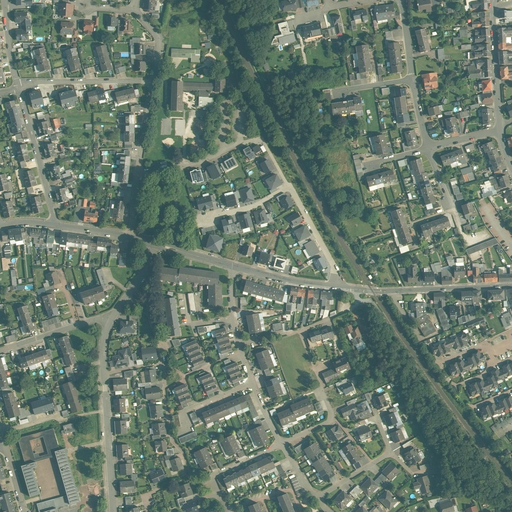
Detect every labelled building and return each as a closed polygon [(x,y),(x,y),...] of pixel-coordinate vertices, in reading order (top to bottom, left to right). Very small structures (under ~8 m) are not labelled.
[(294,0),(291,0),(290,0),(286,0),(287,1),(282,2),(284,12),(296,9),(294,0)] [(429,0),(417,0),(417,4),(417,7),(418,7),(418,11),(426,9),(426,12),(431,11),(429,0)] [(154,1),(145,1),(145,10),(147,10),(147,11),(148,12),(151,12),(152,12),(152,10),(154,10),(154,6),(155,5),(156,3),(154,1)] [(73,5),(60,4),(59,16),(63,16),(64,17),(66,17),(67,16),(71,16),(71,14),(73,14),(73,5)] [(393,5),(385,6),(387,18),(395,16),(394,13),(394,12),(395,12),(395,11),(394,11),(393,5)] [(385,6),(375,8),(377,20),(380,20),(380,18),(383,18),(383,19),(387,18),(385,6)] [(366,10),(355,12),(356,14),(353,15),(354,20),(362,18),(363,20),(368,19),(366,10)] [(26,12),(15,13),(16,23),(21,22),(27,22),(27,21),(26,12)] [(339,15),(332,17),(331,18),(332,21),(333,21),(334,25),(341,24),(339,15)] [(115,17),(107,17),(107,21),(107,26),(115,27),(115,26),(115,19),(115,17)] [(488,18),(480,19),(480,22),(481,27),(489,27),(488,18)] [(129,21),(121,20),(121,25),(121,31),(122,31),(128,31),(128,27),(129,27),(130,26),(130,25),(129,24),(129,21)] [(93,22),(84,21),(84,24),(83,24),(82,25),(82,26),(83,28),(84,28),(84,31),(93,31),(93,22)] [(281,31),(289,29),(286,22),(278,24),(280,32),(281,31)] [(73,24),(61,23),(61,31),(60,32),(60,33),(61,34),(62,34),(63,34),(72,34),(72,30),(73,24)] [(314,25),(303,28),(304,34),(306,34),(306,38),(310,37),(310,38),(311,38),(311,37),(322,34),(321,31),(320,23),(314,24),(314,25)] [(289,29),(281,31),(282,35),(274,37),(275,39),(273,39),(271,45),(280,43),(280,44),(295,39),(294,39),(293,35),(294,35),(293,32),(290,33),(289,29)] [(425,29),(415,31),(418,42),(427,40),(425,29)] [(22,30),(16,31),(17,40),(28,39),(28,30),(22,30)] [(506,34),(498,35),(498,44),(506,43),(506,34)] [(427,40),(418,42),(420,53),(430,50),(427,40)] [(398,42),(388,44),(389,51),(399,50),(398,42)] [(106,45),(96,48),(100,65),(110,63),(106,45)] [(145,55),(145,45),(140,45),(135,45),(135,46),(135,55),(143,55),(145,55)] [(367,45),(355,47),(356,54),(368,52),(367,45)] [(44,48),(44,46),(30,46),(31,52),(35,51),(36,58),(46,55),(44,48)] [(75,48),(65,51),(67,58),(77,55),(75,48)] [(195,50),(178,50),(178,57),(192,58),(192,60),(195,60),(195,55),(195,50)] [(399,50),(389,51),(390,59),(400,58),(399,50)] [(368,52),(356,54),(357,60),(369,58),(368,52)] [(46,55),(36,58),(38,65),(48,62),(46,55)] [(77,55),(67,58),(69,65),(79,62),(77,55)] [(369,58),(357,60),(358,67),(370,65),(369,58)] [(400,58),(390,59),(391,66),(401,65),(400,58)] [(491,60),(482,60),(482,61),(476,61),(476,66),(477,69),(480,69),(480,67),(483,67),(483,69),(491,68),(491,60)] [(48,62),(38,65),(40,72),(50,69),(48,62)] [(79,62),(69,65),(71,72),(81,70),(79,62)] [(135,62),(135,71),(145,71),(145,62),(143,62),(135,62)] [(110,63),(100,65),(102,72),(112,70),(110,63)] [(370,65),(358,67),(359,73),(359,74),(362,73),(365,73),(368,72),(371,72),(370,65)] [(401,65),(391,66),(392,74),(402,72),(401,65)] [(491,68),(483,69),(483,71),(480,72),(481,78),(480,78),(480,82),(482,82),(490,81),(490,77),(492,77),(491,68)] [(477,71),(468,71),(468,76),(468,79),(480,78),(481,78),(480,72),(480,70),(477,71)] [(436,73),(428,74),(428,77),(427,78),(427,80),(424,80),(425,89),(434,87),(434,85),(436,84),(435,78),(437,78),(436,73)] [(225,79),(216,79),(216,84),(215,91),(215,92),(225,93),(225,88),(224,88),(225,79)] [(490,81),(482,82),(480,82),(478,83),(479,92),(482,92),(491,90),(490,81)] [(182,82),(172,82),(171,111),(183,112),(183,104),(182,104),(182,90),(182,83),(182,82)] [(216,84),(182,83),(182,90),(199,91),(199,97),(199,101),(202,101),(202,107),(207,107),(212,108),(212,105),(212,98),(208,98),(209,91),(215,91),(216,84)] [(71,101),(80,99),(76,86),(68,89),(71,101)] [(133,88),(125,90),(128,100),(136,98),(134,90),(133,88)] [(63,104),(71,101),(68,89),(60,91),(63,104)] [(103,89),(96,91),(99,100),(106,98),(103,89)] [(405,89),(395,90),(396,98),(404,97),(406,96),(405,89)] [(115,93),(116,96),(117,103),(128,100),(125,90),(115,93)] [(88,93),(87,93),(88,96),(90,103),(99,100),(96,91),(88,93)] [(29,95),(33,107),(43,104),(40,92),(29,95)] [(483,95),(481,95),(482,98),(480,98),(481,100),(482,100),(482,104),(492,102),(491,93),(483,95)] [(396,98),(394,98),(397,115),(407,114),(404,97),(396,98)] [(361,98),(353,99),(353,101),(355,112),(356,112),(362,111),(361,98)] [(14,101),(5,103),(7,110),(8,109),(16,107),(14,101)] [(353,101),(346,102),(348,114),(355,113),(353,101)] [(346,102),(340,103),(341,114),(341,115),(348,114),(346,102)] [(340,103),(331,104),(333,115),(341,114),(340,103)] [(438,106),(428,109),(430,116),(440,114),(438,106)] [(16,107),(8,109),(10,118),(19,116),(17,107),(16,107)] [(492,109),(483,110),(483,113),(482,113),(482,118),(492,117),(492,109)] [(407,114),(397,115),(398,123),(405,122),(409,122),(408,114),(407,114)] [(19,116),(10,118),(13,127),(21,125),(22,125),(19,116)] [(134,124),(134,116),(124,116),(124,125),(134,124)] [(445,119),(445,122),(447,122),(447,125),(456,123),(454,117),(452,118),(445,119)] [(170,119),(162,119),(161,134),(167,134),(167,131),(170,131),(170,119)] [(185,120),(177,119),(176,134),(182,134),(182,131),(185,131),(185,120)] [(47,121),(37,124),(39,130),(47,128),(47,125),(48,124),(47,121)] [(435,128),(433,128),(431,122),(427,123),(429,132),(436,131),(435,128)] [(447,125),(446,126),(448,131),(449,131),(449,133),(449,134),(451,133),(458,132),(456,123),(447,125)] [(134,133),(134,124),(124,125),(124,133),(134,133)] [(13,127),(9,128),(10,134),(13,134),(23,131),(21,125),(13,127)] [(408,125),(406,126),(399,128),(401,133),(404,132),(410,131),(408,125)] [(47,128),(39,130),(41,137),(51,134),(50,131),(48,132),(47,128)] [(410,131),(404,132),(405,135),(406,135),(407,138),(406,138),(406,139),(415,136),(414,130),(410,131)] [(124,133),(124,142),(125,142),(132,142),(134,142),(134,133),(124,133)] [(383,134),(373,137),(375,144),(385,142),(383,135),(383,134)] [(415,136),(406,139),(407,144),(408,144),(409,147),(418,145),(415,136)] [(385,142),(375,144),(378,156),(388,153),(387,149),(386,149),(385,142)] [(491,142),(483,145),(484,148),(483,148),(485,153),(488,152),(494,150),(491,142)] [(25,144),(16,147),(20,162),(25,161),(29,160),(25,144)] [(54,144),(43,146),(45,152),(53,150),(53,147),(54,146),(54,144)] [(252,148),(255,154),(261,151),(258,145),(252,148)] [(250,160),(256,157),(253,152),(252,152),(249,147),(243,150),(246,156),(247,156),(250,160)] [(466,162),(461,149),(453,152),(456,161),(456,162),(460,160),(461,164),(466,162)] [(494,150),(488,152),(489,155),(488,155),(490,161),(491,160),(499,157),(496,149),(494,150)] [(53,150),(45,152),(47,159),(57,156),(56,153),(54,154),(53,150)] [(453,152),(447,155),(450,164),(453,163),(453,162),(456,161),(453,152)] [(447,155),(440,157),(443,166),(447,165),(447,164),(450,163),(450,164),(447,155)] [(129,157),(121,156),(120,165),(129,166),(130,157),(129,157)] [(223,160),(224,162),(228,170),(237,165),(232,157),(227,160),(226,158),(223,160)] [(499,157),(491,160),(492,164),(491,164),(492,166),(493,166),(501,163),(499,157)] [(420,159),(410,162),(412,169),(422,167),(420,159)] [(264,162),(260,164),(265,174),(273,169),(268,160),(264,162)] [(501,163),(493,166),(494,169),(493,170),(494,173),(503,169),(501,163)] [(214,164),(207,168),(208,170),(212,177),(213,179),(220,176),(219,173),(221,172),(217,165),(215,166),(214,164)] [(129,166),(120,165),(119,174),(128,175),(129,166)] [(59,166),(49,168),(51,175),(60,172),(59,169),(60,169),(59,166)] [(422,167),(412,169),(414,176),(416,176),(424,173),(422,167)] [(470,167),(460,170),(462,175),(466,174),(472,172),(470,167)] [(32,170),(23,173),(27,188),(32,187),(36,185),(32,170)] [(193,171),(189,172),(191,181),(192,181),(193,182),(196,181),(196,183),(203,182),(204,181),(201,174),(200,170),(197,171),(196,170),(193,171)] [(392,170),(386,172),(389,181),(395,180),(392,170)] [(60,172),(51,175),(53,181),(63,178),(62,176),(61,176),(60,172)] [(386,172),(380,174),(383,183),(389,181),(386,172)] [(472,172),(466,174),(469,181),(475,179),(472,172)] [(424,173),(416,176),(418,183),(428,180),(426,173),(424,173)] [(5,174),(0,175),(0,191),(8,190),(5,174)] [(128,175),(119,174),(118,183),(127,183),(128,175)] [(380,174),(373,176),(376,185),(383,183),(380,174)] [(266,181),(271,190),(276,187),(282,184),(276,175),(271,178),(266,180),(266,181)] [(506,175),(497,178),(496,178),(497,178),(489,181),(491,186),(494,185),(496,190),(510,186),(506,175)] [(373,176),(366,178),(369,187),(376,185),(373,176)] [(428,180),(418,183),(421,190),(430,187),(428,180)] [(430,187),(421,190),(423,197),(432,194),(430,187)] [(66,188),(55,191),(57,197),(65,195),(65,191),(66,191),(66,190),(66,188)] [(250,188),(240,191),(242,198),(243,203),(253,200),(250,188)] [(432,194),(423,197),(425,205),(435,202),(433,194),(432,194)] [(65,195),(57,197),(59,203),(69,201),(68,199),(68,198),(66,198),(65,195)] [(235,201),(234,195),(225,197),(228,207),(230,206),(231,207),(234,206),(234,205),(236,205),(235,201)] [(39,196),(30,199),(34,214),(43,211),(39,196)] [(210,196),(203,198),(206,209),(209,208),(213,207),(212,203),(210,196)] [(289,196),(280,201),(285,210),(294,205),(292,201),(291,198),(290,198),(289,196)] [(203,198),(196,200),(198,207),(199,211),(203,210),(206,209),(203,198)] [(11,201),(1,203),(5,218),(15,216),(11,201)] [(125,202),(115,201),(114,209),(123,211),(125,202)] [(470,203),(461,206),(464,215),(474,212),(470,203)] [(123,211),(114,209),(113,218),(122,219),(123,211)] [(401,209),(390,212),(396,228),(406,225),(401,209)] [(264,210),(254,212),(257,225),(260,224),(267,222),(265,215),(264,210)] [(95,214),(91,213),(90,222),(97,223),(98,212),(95,212),(95,214)] [(293,225),(299,222),(302,221),(298,213),(289,218),(293,225)] [(242,229),(249,227),(252,226),(248,214),(239,216),(240,222),(242,229)] [(267,222),(267,223),(274,222),(269,214),(265,215),(267,222)] [(447,217),(439,220),(442,229),(450,226),(447,217)] [(225,232),(235,230),(235,229),(234,225),(232,218),(222,221),(225,232)] [(439,219),(434,221),(437,231),(442,229),(439,220),(439,219)] [(434,221),(429,223),(432,233),(437,231),(434,221)] [(429,223),(420,226),(424,237),(433,234),(432,233),(429,223)] [(396,228),(392,230),(395,238),(400,236),(409,233),(406,225),(396,228)] [(305,226),(299,229),(294,232),(299,241),(304,239),(310,235),(305,226)] [(26,228),(21,229),(22,237),(22,239),(26,238),(26,243),(30,243),(29,237),(30,234),(26,234),(26,228)] [(21,229),(14,230),(15,239),(15,241),(22,240),(22,237),(21,229)] [(37,230),(30,229),(30,234),(29,237),(36,238),(35,244),(39,244),(40,230),(37,230)] [(48,231),(40,230),(39,244),(43,245),(43,242),(42,238),(47,239),(48,231)] [(55,232),(48,231),(47,239),(47,242),(53,242),(53,243),(54,243),(55,232)] [(68,234),(61,233),(59,244),(60,244),(60,243),(66,244),(65,250),(66,250),(67,242),(66,242),(68,234)] [(409,233),(400,236),(403,245),(406,244),(412,242),(409,233)] [(75,235),(68,234),(66,242),(67,242),(74,243),(75,235)] [(83,236),(75,235),(74,243),(82,244),(83,236)] [(90,237),(83,236),(82,244),(88,245),(87,251),(91,251),(92,245),(92,241),(90,241),(90,237)] [(219,251),(221,242),(222,239),(210,236),(207,248),(219,251)] [(105,239),(98,238),(98,242),(92,241),(92,245),(97,246),(104,247),(105,239)] [(112,240),(105,239),(104,247),(111,248),(110,252),(117,253),(118,246),(111,245),(112,240)] [(306,241),(304,239),(299,241),(298,242),(299,245),(301,248),(305,245),(308,243),(307,241),(306,241)] [(319,252),(313,241),(308,243),(305,245),(311,257),(319,252)] [(403,245),(400,246),(403,253),(409,250),(406,244),(403,245)] [(253,248),(244,245),(242,254),(246,255),(251,257),(253,248)] [(270,255),(269,255),(261,253),(258,263),(267,265),(268,261),(270,255)] [(322,257),(316,261),(314,262),(319,271),(327,266),(322,257)] [(286,261),(276,258),(275,262),(274,267),(284,270),(285,265),(286,261)] [(464,266),(454,267),(454,277),(464,277),(464,266)] [(416,282),(416,267),(408,268),(409,274),(407,274),(408,283),(416,282)] [(108,286),(102,268),(96,270),(102,286),(102,287),(108,286)] [(178,280),(179,271),(159,268),(158,280),(178,282),(178,280)] [(199,271),(180,268),(179,271),(178,280),(198,283),(199,271)] [(433,272),(428,273),(428,268),(424,268),(425,282),(434,281),(433,272)] [(24,284),(17,285),(15,269),(11,270),(12,286),(8,286),(9,290),(25,289),(24,284)] [(219,274),(199,271),(198,283),(209,285),(217,285),(219,274)] [(55,272),(49,274),(49,275),(49,276),(48,277),(49,280),(48,281),(48,282),(50,283),(51,286),(53,285),(59,283),(55,272)] [(490,272),(487,272),(487,274),(485,275),(484,275),(484,283),(494,282),(494,278),(492,278),(492,274),(490,274),(490,272)] [(473,275),(473,283),(484,283),(484,275),(481,275),(479,275),(473,275)] [(451,277),(441,277),(442,285),(452,284),(451,277)] [(252,283),(246,281),(243,291),(250,293),(252,283)] [(259,285),(252,283),(250,293),(256,295),(259,285)] [(221,286),(217,285),(209,285),(209,307),(221,307),(221,286)] [(265,287),(259,285),(256,295),(263,296),(265,287)] [(102,286),(81,293),(85,304),(89,303),(90,304),(93,303),(92,302),(98,300),(98,301),(101,300),(101,299),(105,297),(102,287),(102,286)] [(272,289),(265,287),(263,296),(269,298),(272,289)] [(298,288),(291,287),(290,295),(289,302),(294,303),(293,304),(294,304),(294,303),(296,296),(297,296),(298,288)] [(305,289),(298,288),(297,296),(299,297),(298,304),(303,304),(304,298),(305,289)] [(278,290),(272,289),(269,298),(275,300),(278,290)] [(285,292),(278,290),(275,300),(282,302),(285,292)] [(503,290),(495,291),(496,300),(504,299),(503,290)] [(480,291),(472,292),(472,301),(472,302),(474,306),(475,309),(477,308),(475,302),(478,302),(481,302),(480,291)] [(495,291),(488,291),(488,300),(496,300),(495,291)] [(188,293),(190,313),(196,313),(194,292),(188,293)] [(472,292),(461,292),(461,299),(462,299),(462,301),(472,301),(472,292)] [(444,293),(434,293),(434,301),(436,301),(436,302),(438,302),(438,309),(442,307),(445,306),(444,301),(444,293)] [(47,295),(43,297),(39,298),(41,302),(44,301),(45,304),(55,301),(52,294),(47,295)] [(175,298),(164,299),(167,318),(177,316),(175,298)] [(55,301),(45,304),(47,310),(57,307),(55,301)] [(420,303),(411,304),(411,311),(413,311),(414,313),(414,319),(419,317),(419,315),(423,314),(423,310),(420,310),(420,303)] [(18,309),(20,315),(28,312),(26,306),(18,309)] [(57,307),(47,310),(49,318),(59,315),(57,307)] [(450,328),(442,307),(438,309),(436,310),(443,330),(450,328)] [(459,307),(449,307),(450,319),(455,319),(455,316),(459,315),(459,307)] [(465,316),(467,322),(478,317),(477,314),(476,311),(470,314),(465,316)] [(20,315),(21,320),(30,317),(28,312),(20,315)] [(246,316),(248,322),(259,320),(258,314),(246,316)] [(138,315),(129,315),(129,321),(133,321),(133,324),(135,324),(135,321),(138,321),(138,315)] [(177,316),(167,318),(169,337),(180,335),(177,316)] [(30,317),(21,320),(24,326),(32,324),(30,317)] [(467,324),(469,329),(484,322),(482,317),(467,324)] [(418,325),(418,327),(425,337),(436,330),(429,319),(418,325)] [(133,324),(133,321),(129,321),(120,321),(120,330),(119,330),(120,333),(126,333),(126,332),(133,332),(133,324)] [(282,323),(272,324),(274,332),(283,330),(282,323)] [(32,324),(24,326),(26,333),(34,330),(32,324)] [(357,327),(352,329),(350,326),(344,328),(350,340),(351,340),(354,346),(355,345),(358,351),(361,350),(362,351),(362,350),(362,349),(366,348),(364,341),(362,342),(360,336),(361,335),(357,327)] [(320,331),(322,339),(323,340),(334,336),(331,327),(320,331)] [(216,331),(214,331),(216,337),(227,334),(225,328),(216,331)] [(320,330),(309,334),(310,338),(312,342),(315,341),(322,339),(320,331),(320,330)] [(227,334),(216,337),(218,343),(228,339),(227,334)] [(465,334),(457,337),(461,347),(466,345),(465,341),(468,340),(465,334)] [(67,336),(58,339),(64,357),(73,354),(67,336)] [(456,337),(448,341),(451,347),(454,346),(455,349),(461,347),(457,337),(456,337)] [(315,341),(312,342),(310,338),(308,339),(309,342),(310,342),(311,347),(317,345),(315,341)] [(228,339),(218,343),(220,348),(230,345),(228,339)] [(195,340),(185,345),(187,350),(185,351),(197,346),(195,340)] [(448,341),(439,344),(440,344),(444,354),(449,352),(448,348),(451,347),(448,341)] [(440,344),(431,348),(434,354),(437,353),(438,357),(444,355),(444,354),(440,344)] [(230,345),(220,348),(221,354),(227,353),(232,351),(230,345)] [(197,346),(185,351),(185,352),(187,351),(189,356),(200,352),(198,346),(197,346)] [(155,348),(143,350),(144,359),(147,359),(148,359),(156,358),(155,348)] [(45,350),(39,352),(42,362),(49,360),(47,356),(45,350)] [(121,356),(118,356),(113,357),(115,367),(129,364),(127,357),(126,350),(120,351),(121,356)] [(267,350),(256,354),(258,360),(269,355),(267,350)] [(482,354),(480,355),(478,351),(472,354),(473,356),(477,364),(485,360),(482,354)] [(39,352),(32,355),(35,364),(42,362),(39,352)] [(200,352),(189,356),(191,361),(190,362),(202,357),(200,352)] [(73,354),(64,357),(67,366),(76,363),(73,354)] [(32,355),(26,357),(29,366),(35,364),(32,355)] [(269,355),(258,360),(260,365),(271,361),(269,355)] [(473,356),(467,358),(469,362),(466,363),(469,369),(477,366),(477,364),(473,356)] [(26,357),(18,359),(19,362),(21,369),(29,366),(26,357)] [(202,357),(190,362),(190,363),(192,362),(194,367),(200,365),(204,363),(202,357)] [(345,358),(333,363),(335,369),(337,374),(350,369),(345,358)] [(466,363),(463,364),(462,360),(456,363),(460,373),(469,369),(466,363)] [(271,361),(260,365),(262,371),(264,370),(269,368),(273,366),(271,361)] [(226,367),(228,372),(238,368),(236,362),(231,364),(226,367)] [(456,363),(456,362),(450,365),(452,369),(449,370),(452,376),(460,373),(456,363)] [(508,364),(503,367),(504,370),(501,372),(504,378),(511,374),(511,373),(508,364)] [(238,368),(228,372),(231,378),(241,374),(238,368)] [(335,369),(322,374),(326,383),(339,378),(337,374),(335,369)] [(501,372),(499,373),(497,369),(491,371),(493,375),(496,382),(504,378),(501,372)] [(154,370),(144,371),(144,372),(140,372),(142,383),(149,382),(156,381),(154,370)] [(73,372),(66,374),(69,382),(73,381),(73,382),(75,381),(73,372)] [(200,377),(203,383),(213,379),(210,373),(206,375),(200,377)] [(241,374),(231,378),(233,384),(239,381),(243,379),(241,374)] [(493,375),(487,378),(489,381),(486,383),(489,389),(497,385),(496,382),(493,375)] [(7,378),(0,380),(0,385),(1,388),(6,386),(9,385),(8,383),(11,382),(10,377),(7,378)] [(268,380),(265,382),(267,387),(278,383),(276,377),(273,378),(268,380)] [(354,378),(346,382),(347,382),(338,386),(339,387),(341,386),(344,392),(345,394),(349,393),(349,392),(354,390),(352,385),(355,384),(356,382),(354,378)] [(126,379),(114,380),(115,390),(126,390),(126,379)] [(213,379),(203,383),(205,389),(215,384),(213,379)] [(486,383),(483,384),(482,380),(476,383),(480,392),(480,393),(489,389),(486,383)] [(69,382),(63,384),(66,394),(76,391),(73,382),(73,381),(69,382)] [(476,382),(470,385),(472,388),(469,390),(472,396),(480,392),(476,383),(476,382)] [(278,383),(267,387),(269,393),(280,389),(278,383)] [(184,384),(174,388),(177,394),(187,390),(184,384)] [(215,384),(205,389),(207,395),(213,392),(217,390),(215,384)] [(151,388),(145,389),(147,400),(160,398),(158,387),(151,388)] [(280,389),(269,393),(271,398),(282,394),(280,389)] [(187,390),(177,394),(179,400),(189,395),(187,390)] [(76,391),(66,394),(72,413),(82,410),(76,391)] [(14,392),(3,395),(6,405),(16,402),(14,392)] [(189,395),(179,400),(181,405),(192,401),(189,395)] [(383,395),(373,399),(378,409),(387,406),(383,395)] [(245,399),(243,396),(237,399),(242,409),(248,406),(247,404),(246,402),(245,399)] [(50,397),(31,403),(33,408),(34,414),(35,415),(54,409),(53,406),(50,397)] [(314,410),(309,398),(304,400),(309,412),(314,410)] [(121,399),(114,400),(115,412),(125,411),(124,399),(121,399)] [(242,409),(237,399),(231,401),(236,411),(242,409)] [(504,399),(499,401),(500,405),(498,406),(500,412),(509,409),(504,399)] [(309,412),(304,400),(300,402),(304,413),(309,412)] [(231,401),(226,404),(230,414),(236,411),(231,401)] [(16,402),(6,405),(10,418),(20,415),(21,419),(27,417),(27,416),(25,410),(24,407),(18,409),(16,402)] [(304,413),(300,402),(295,404),(300,415),(304,413)] [(495,407),(493,403),(488,406),(492,416),(500,412),(498,406),(495,407)] [(230,414),(226,404),(220,406),(224,416),(230,414)] [(295,404),(290,406),(291,408),(295,417),(300,415),(295,404)] [(354,404),(341,410),(344,417),(350,414),(353,420),(359,417),(357,411),(354,404)] [(155,406),(149,407),(151,407),(152,418),(151,418),(163,417),(163,416),(162,416),(161,405),(155,406)] [(365,405),(358,408),(359,410),(357,411),(359,417),(360,417),(361,418),(363,417),(364,416),(364,415),(369,413),(365,405)] [(220,406),(214,409),(218,419),(224,416),(220,406)] [(487,406),(482,408),(483,412),(480,413),(483,419),(492,416),(488,406),(487,406)] [(295,417),(291,408),(287,410),(291,421),(296,419),(296,418),(295,418),(295,417)] [(218,419),(214,409),(208,411),(212,421),(218,419)] [(291,421),(287,410),(282,412),(287,423),(291,421)] [(212,421),(208,411),(202,414),(206,424),(212,421)] [(282,412),(277,414),(282,425),(287,423),(282,412)] [(393,413),(384,417),(388,427),(397,423),(393,413)] [(180,427),(178,415),(172,416),(175,428),(180,427)] [(122,421),(115,421),(116,426),(115,426),(116,430),(116,434),(126,433),(125,421),(122,421)] [(72,423),(63,426),(65,434),(75,431),(72,423)] [(164,423),(152,424),(153,429),(154,429),(155,435),(155,436),(159,435),(166,434),(164,423)] [(253,429),(250,430),(253,436),(264,431),(262,425),(261,425),(253,429)] [(335,428),(334,427),(327,432),(333,441),(340,436),(339,434),(335,428)] [(368,427),(357,431),(361,440),(372,436),(368,427)] [(67,454),(66,449),(59,451),(53,429),(18,439),(24,461),(31,459),(26,440),(45,434),(51,453),(55,452),(66,491),(70,504),(70,505),(80,502),(77,493),(78,492),(77,488),(76,488),(66,454),(67,454)] [(400,430),(391,433),(395,443),(404,439),(400,430)] [(264,431),(253,436),(255,441),(266,436),(264,431)] [(232,435),(222,440),(224,445),(235,440),(232,435)] [(266,436),(255,441),(258,447),(269,442),(266,436)] [(235,440),(224,445),(226,451),(237,446),(235,440)] [(165,441),(155,442),(156,448),(158,448),(159,452),(166,451),(167,450),(166,449),(165,441)] [(305,449),(304,449),(307,454),(317,448),(314,443),(310,446),(307,447),(305,449)] [(355,452),(350,444),(342,449),(347,457),(355,452)] [(127,445),(117,445),(117,449),(117,453),(118,453),(118,457),(125,457),(127,457),(127,456),(127,445)] [(237,446),(226,451),(229,456),(237,453),(240,451),(237,446)] [(205,447),(194,452),(197,458),(208,453),(205,447)] [(317,448),(307,454),(310,459),(320,452),(317,448)] [(414,448),(404,454),(407,460),(417,453),(414,448)] [(320,452),(310,459),(313,463),(323,457),(320,452)] [(359,460),(355,452),(347,457),(352,464),(358,460),(359,460)] [(208,453),(197,458),(199,463),(210,458),(208,453)] [(417,453),(407,460),(411,466),(421,459),(417,453)] [(270,456),(263,460),(268,470),(275,466),(274,464),(270,456)] [(179,457),(170,461),(173,472),(183,468),(179,457)] [(323,457),(313,463),(316,468),(326,461),(323,457)] [(210,458),(199,463),(202,469),(210,465),(213,464),(210,458)] [(263,460),(256,463),(260,473),(268,470),(263,460)] [(326,461),(316,468),(319,472),(329,466),(326,461)] [(35,462),(21,467),(30,497),(40,494),(32,469),(37,468),(35,462)] [(260,473),(256,463),(249,466),(253,475),(252,475),(253,476),(260,473)] [(127,464),(121,465),(121,475),(131,474),(131,464),(127,464)] [(391,464),(387,469),(386,468),(382,472),(383,472),(388,478),(390,480),(395,475),(396,475),(399,472),(391,464)] [(253,475),(249,466),(245,468),(246,469),(243,470),(242,470),(246,478),(247,480),(251,478),(250,477),(252,475),(253,475)] [(329,466),(319,472),(321,477),(332,470),(329,466)] [(246,478),(242,470),(243,470),(242,469),(239,471),(239,472),(236,473),(240,481),(240,483),(244,481),(244,480),(246,478)] [(153,480),(154,484),(165,479),(161,470),(152,474),(150,475),(153,480)] [(332,470),(321,477),(324,481),(329,479),(334,475),(335,475),(332,470)] [(236,472),(232,474),(233,475),(230,476),(229,476),(233,484),(234,486),(238,484),(237,482),(240,481),(236,473),(236,472)] [(388,478),(383,472),(378,477),(384,482),(388,478)] [(229,475),(226,477),(226,478),(223,479),(228,489),(231,487),(231,485),(233,484),(229,476),(230,476),(229,475)] [(427,476),(417,478),(418,482),(414,483),(416,488),(419,487),(422,494),(431,491),(427,476)] [(4,479),(0,480),(0,484),(3,494),(8,493),(4,479)] [(376,485),(370,479),(365,484),(361,488),(368,495),(375,489),(374,488),(376,485)] [(134,481),(121,482),(122,491),(134,490),(134,481)] [(189,484),(179,487),(182,497),(183,498),(184,497),(192,495),(189,484)] [(65,496),(53,499),(55,508),(56,508),(70,504),(66,491),(64,491),(65,496)] [(3,494),(0,495),(0,497),(4,511),(14,511),(9,492),(8,493),(3,494)] [(350,498),(344,492),(338,498),(337,497),(334,501),(342,509),(349,502),(348,501),(350,498)] [(393,498),(387,492),(379,499),(389,509),(396,502),(392,499),(393,498)] [(294,511),(287,493),(277,497),(283,511),(294,511)] [(53,499),(37,504),(38,511),(57,511),(56,508),(55,508),(53,499)] [(186,504),(185,504),(187,511),(194,511),(198,511),(195,501),(186,504)] [(451,502),(440,505),(442,511),(449,511),(454,511),(453,507),(451,502)] [(261,511),(257,503),(248,507),(250,511),(261,511)]
